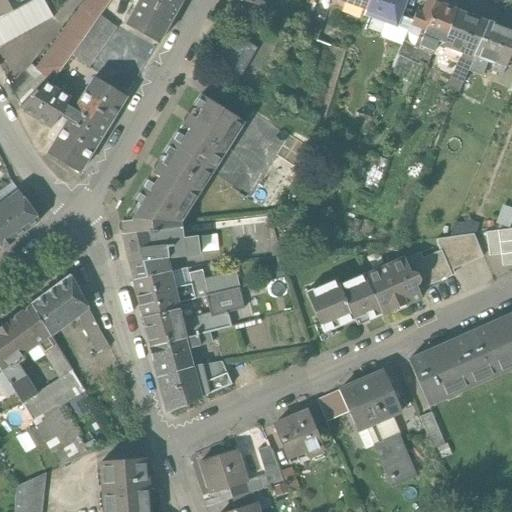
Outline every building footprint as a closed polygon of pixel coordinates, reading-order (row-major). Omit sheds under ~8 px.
[(0,0),(0,18),(31,1),(30,0),(0,0)] [(43,0),(35,0),(0,19),(0,46),(53,17),(43,0)] [(140,0),(127,25),(158,43),(182,0),(140,0)] [(236,0),(235,4),(241,6),(239,11),(253,16),(254,13),(271,20),(278,2),(276,0),(236,0)] [(369,0),(311,0),(310,5),(327,11),(329,6),(362,18),(364,15),(369,0)] [(405,0),(369,0),(364,15),(389,25),(395,27),(405,0)] [(452,9),(428,0),(421,16),(415,13),(411,23),(425,29),(419,43),(422,44),(434,49),(437,42),(452,9)] [(327,11),(310,5),(299,36),(314,42),(327,11)] [(488,22),(452,9),(437,42),(473,55),(488,22)] [(100,16),(76,49),(70,55),(88,68),(117,28),(100,16)] [(511,52),(511,32),(488,22),(473,55),(466,72),(479,78),(486,62),(494,66),(490,74),(501,78),(511,52)] [(228,34),(210,66),(237,81),(254,49),(228,34)] [(284,39),(274,35),(266,52),(277,56),(284,39)] [(313,51),(284,39),(277,56),(274,63),(304,75),(313,51)] [(434,49),(422,44),(417,59),(427,63),(434,49)] [(94,78),(74,110),(65,105),(69,99),(43,83),(20,107),(22,110),(51,128),(59,116),(67,121),(47,154),(79,174),(93,151),(94,152),(114,120),(113,119),(126,97),(94,78)] [(242,123),(202,97),(195,107),(198,109),(180,136),(178,134),(171,145),(212,171),(242,123)] [(212,171),(171,145),(164,155),(167,157),(150,184),(147,182),(135,200),(138,202),(124,223),(123,223),(126,234),(178,228),(177,219),(181,219),(212,171)] [(0,205),(0,247),(1,249),(14,240),(40,221),(18,192),(0,205)] [(511,205),(506,203),(500,221),(511,224),(511,205)] [(251,219),(228,222),(238,262),(262,260),(251,219)] [(126,234),(122,235),(133,281),(168,273),(165,258),(199,255),(197,238),(182,240),(182,227),(178,228),(126,234)] [(511,229),(486,233),(489,257),(501,255),(502,267),(511,265),(511,229)] [(473,235),(437,240),(437,245),(441,252),(442,252),(450,270),(482,256),(473,235)] [(405,260),(365,277),(381,315),(382,316),(421,299),(417,290),(421,288),(422,290),(452,277),(450,270),(442,252),(441,252),(423,260),(421,254),(406,261),(405,260)] [(168,273),(133,281),(136,290),(135,290),(140,310),(141,309),(141,312),(176,304),(168,273)] [(338,286),(336,281),(306,294),(324,334),(367,315),(369,320),(381,315),(365,277),(364,275),(338,286)] [(71,276),(31,305),(50,336),(58,331),(78,316),(85,329),(96,322),(71,276)] [(176,304),(141,312),(150,347),(184,339),(176,304)] [(31,305),(5,324),(25,354),(40,343),(48,354),(63,378),(72,372),(50,336),(31,305)] [(222,315),(192,323),(196,337),(210,334),(222,331),(219,321),(224,319),(222,315)] [(511,315),(409,361),(428,405),(511,367),(511,315)] [(96,322),(85,329),(99,354),(109,348),(96,322)] [(5,324),(0,327),(0,368),(2,371),(14,392),(21,404),(36,395),(18,367),(15,366),(12,362),(25,354),(5,324)] [(65,336),(58,331),(50,336),(72,372),(88,362),(83,354),(79,357),(65,336)] [(196,337),(185,341),(188,350),(212,344),(210,334),(196,337)] [(184,339),(150,347),(159,378),(192,368),(188,350),(185,341),(184,339)] [(222,362),(194,367),(192,368),(200,399),(231,385),(222,362)] [(192,368),(159,378),(168,412),(200,399),(192,368)] [(36,395),(21,404),(33,424),(84,393),(72,372),(63,378),(36,395)] [(373,377),(340,391),(358,432),(402,413),(384,372),(373,377)] [(14,392),(4,398),(11,410),(21,404),(14,392)] [(308,412),(275,426),(288,458),(305,451),(307,456),(324,449),(308,412)] [(431,413),(419,418),(432,448),(444,443),(431,413)] [(27,451),(43,441),(33,426),(17,436),(27,451)] [(395,436),(373,445),(391,488),(413,478),(406,462),(408,461),(401,444),(398,445),(395,436)] [(237,452),(202,463),(211,493),(230,487),(247,482),(246,482),(237,452)] [(148,511),(144,459),(102,462),(105,511),(148,511)] [(292,468),(281,473),(289,492),(300,487),(292,468)] [(38,477),(16,487),(13,511),(37,511),(36,508),(42,505),(37,493),(44,490),(38,477)] [(257,478),(246,482),(247,482),(230,487),(234,498),(251,493),(261,490),(257,478)] [(234,498),(233,499),(237,511),(251,507),(255,506),(251,493),(234,498)]
